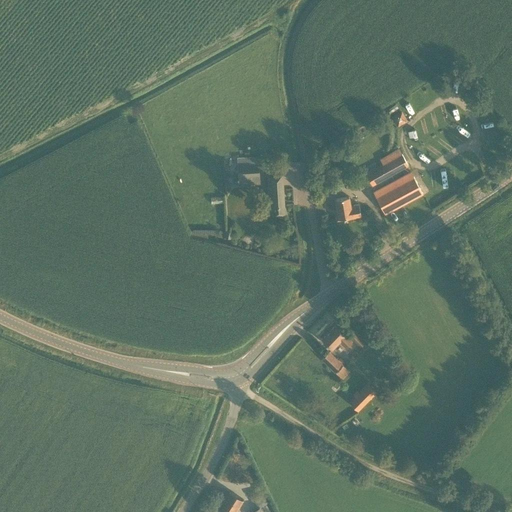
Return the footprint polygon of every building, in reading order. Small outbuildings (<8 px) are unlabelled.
[(391,117),(397,126),(407,120),(401,111),(391,117)] [(383,163),(365,173),(372,185),(408,166),(401,153),(383,163)] [(259,175),(258,158),(258,156),(236,158),(238,177),(259,175)] [(267,173),(269,214),(284,213),(282,173),(267,173)] [(423,193),(418,184),(414,176),(376,197),(385,213),(423,193)] [(359,205),(349,206),(348,197),(345,197),(336,199),(338,212),(335,213),(336,221),(361,217),(359,205)] [(352,341),(350,339),(336,325),(322,339),(332,349),(339,342),(345,348),(352,341)] [(365,342),(354,331),(350,336),(361,347),(365,342)] [(343,365),(328,351),(321,358),(336,372),(343,365)] [(368,383),(349,403),(358,411),(376,391),(368,383)] [(234,511),(242,499),(230,491),(217,511),(234,511)] [(252,496),(259,509),(253,511),(270,511),(265,504),(267,503),(260,491),(252,496)]
